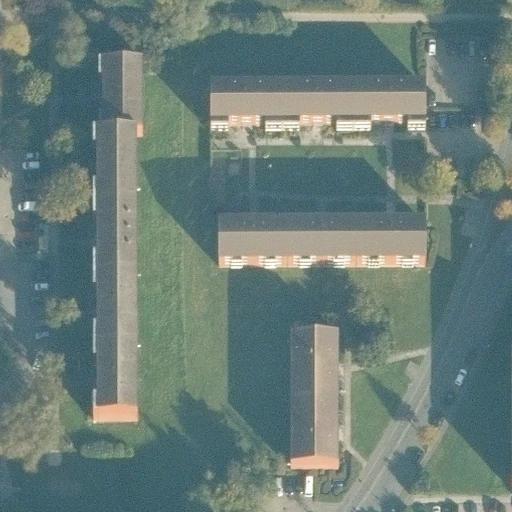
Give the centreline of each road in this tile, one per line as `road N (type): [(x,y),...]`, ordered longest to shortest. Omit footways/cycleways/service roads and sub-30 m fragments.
road 1 (residential): [(511,253),(373,511)]
road 2 (residential): [(0,406),(28,350),(30,267)]
